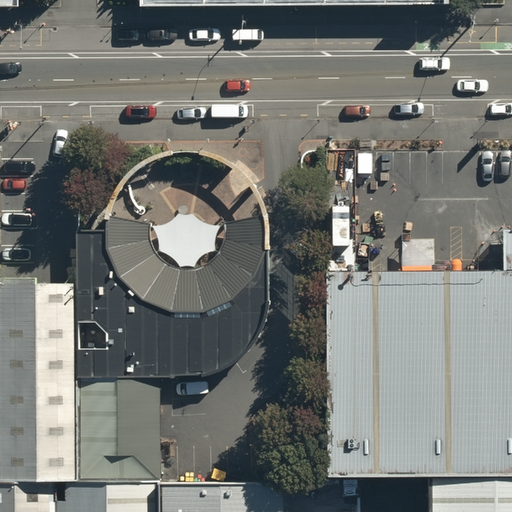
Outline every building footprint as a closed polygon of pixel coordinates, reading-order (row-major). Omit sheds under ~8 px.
[(353,150),(324,151),(325,202),(327,476),(428,475),(511,474),(511,230),(503,231),(503,269),(354,271),(353,150)] [(107,229),(76,230),(75,282),(76,377),(157,376),(205,376),(219,371),(236,359),(252,345),(262,330),(267,317),(270,304),(270,226),(267,214),(225,223),(225,238),(221,251),(212,261),(197,270),(181,270),(167,264),(156,253),(149,240),(151,224),(108,216),(107,229)] [(75,282),(0,283),(0,470),(0,481),(57,481),(77,480),(76,377),(75,282)] [(157,376),(76,377),(77,480),(158,479),(157,376)] [(511,511),(511,474),(428,475),(428,481),(427,511),(511,511)] [(57,481),(57,511),(158,511),(158,479),(77,480),(57,481)] [(158,511),(284,511),(284,480),(158,479),(158,511)] [(0,481),(0,511),(57,511),(57,481),(0,481)]
